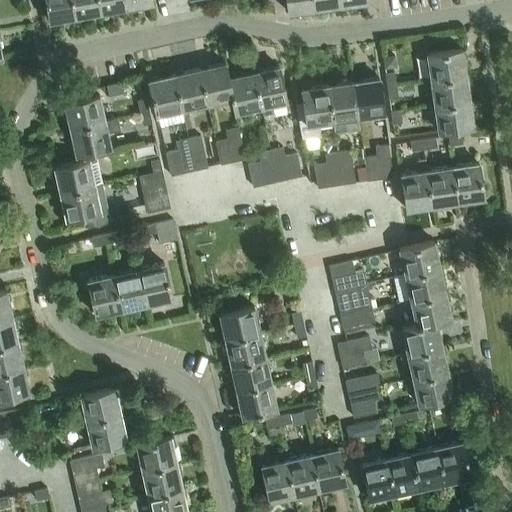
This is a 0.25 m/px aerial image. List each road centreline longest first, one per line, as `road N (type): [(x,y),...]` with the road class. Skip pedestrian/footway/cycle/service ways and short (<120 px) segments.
road 1 (residential): [(230,511),(206,408),(181,382),(68,331),(52,307),(16,137),(31,97),(75,56),(215,24),(325,38),(511,8)]
road 2 (residential): [(505,507),(464,225),(511,217)]
